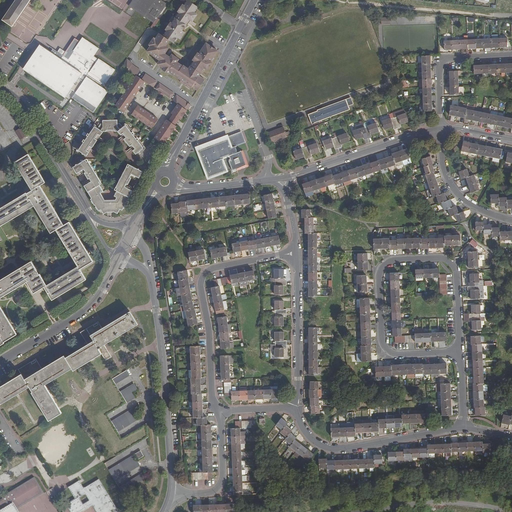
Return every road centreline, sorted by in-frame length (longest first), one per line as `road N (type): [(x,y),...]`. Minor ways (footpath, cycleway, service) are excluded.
road 1 (residential): [(458,352),(454,268),(439,258),(395,260),(377,274),(381,347),(393,355)]
road 2 (residential): [(282,254),(211,268),(199,278),(215,411)]
road 3 (secondary): [(170,493),(150,273)]
road 4 (secondary): [(168,171),(254,0)]
road 5 (residential): [(294,413),(310,439),(329,449),(461,426)]
road 6 (track): [(334,0),(511,13)]
road 7 (tertiary): [(0,362),(90,304),(117,258)]
road 8 (tertiary): [(0,89),(23,107),(90,218)]
road 9 (residential): [(439,134),(417,132),(289,177)]
road 10 (residential): [(296,263),(294,413)]
road 11 (residential): [(439,134),(440,61),(511,54)]
road 12 (residential): [(511,221),(457,195),(442,171),(439,134)]
road 13 (residential): [(215,411),(219,483),(208,492),(170,493)]
